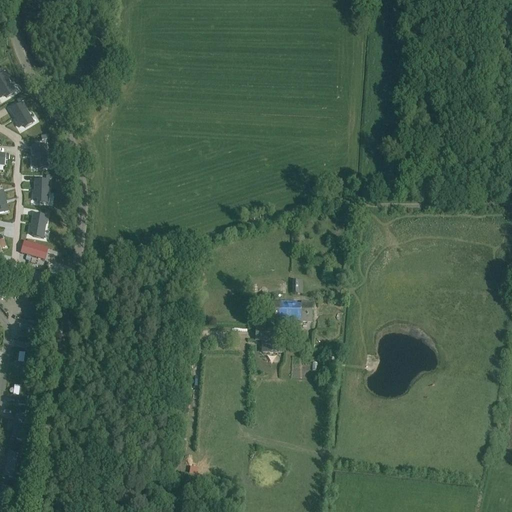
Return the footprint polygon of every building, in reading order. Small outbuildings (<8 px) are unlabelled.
[(3,73),(0,75),(0,96),(1,98),(5,96),(7,100),(16,93),(3,73)] [(22,103),(10,110),(16,119),(15,121),(19,128),(23,126),(25,129),(35,123),(22,103)] [(33,158),(31,158),(32,162),(32,166),(38,165),(38,169),(43,168),(47,168),(47,166),(46,157),(43,157),(43,154),(46,154),(47,154),(46,149),(46,146),(39,147),(32,148),(33,153),(33,158)] [(0,155),(0,166),(4,167),(5,160),(9,160),(9,156),(0,155)] [(33,192),(33,200),(38,200),(38,203),(47,204),(48,193),(45,192),(45,189),(48,190),(49,190),(49,182),(35,182),(35,192),(33,192)] [(30,226),(29,233),(34,234),(33,238),(43,239),(44,228),(41,228),(42,225),(45,225),(46,225),(47,218),(33,216),(32,226),(30,226)] [(24,242),(21,254),(44,261),(47,249),(24,242)] [(300,305),(296,305),(294,305),(294,303),(269,302),(269,322),(311,323),(311,303),(300,303),(300,305)] [(38,324),(20,322),(19,329),(37,332),(38,324)] [(281,330),(256,330),(256,341),(263,341),(263,353),(280,354),(281,341),(281,330)] [(36,348),(27,346),(23,370),(32,372),(36,348)] [(30,380),(22,379),(19,402),(28,403),(30,380)] [(196,393),(183,392),(183,412),(195,413),(196,393)] [(25,416),(16,415),(11,436),(21,438),(25,416)] [(19,453),(9,450),(3,474),(14,476),(19,453)] [(12,488),(2,486),(0,495),(0,506),(8,508),(12,488)]
